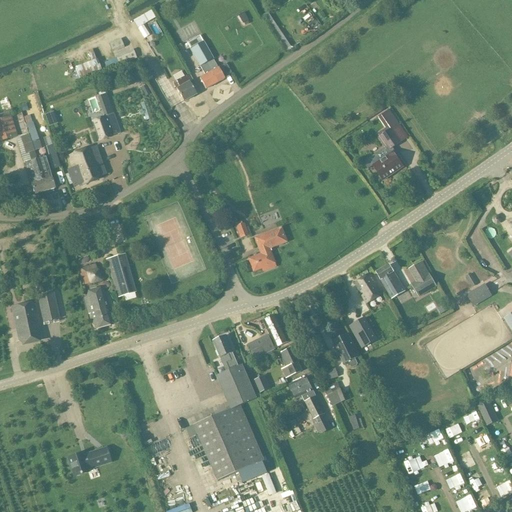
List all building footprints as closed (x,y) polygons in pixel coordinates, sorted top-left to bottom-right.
[(176,0),(167,0),(164,2),(170,10),(180,4),(176,0)] [(152,11),(133,21),(137,27),(155,17),(152,11)] [(286,50),(291,47),(267,13),(262,16),(286,50)] [(187,43),(205,76),(199,79),(205,90),(224,79),(201,36),(187,43)] [(114,53),(127,48),(122,38),(110,43),(114,53)] [(101,62),(106,60),(101,46),(88,50),(92,61),(76,66),(79,75),(102,67),(101,62)] [(135,49),(116,55),(118,64),(138,58),(135,49)] [(107,70),(119,65),(116,59),(104,64),(107,70)] [(185,76),(173,83),(176,89),(183,102),(196,95),(189,82),(185,76)] [(97,97),(104,116),(91,120),(98,142),(120,133),(106,94),(97,97)] [(50,126),(59,123),(55,111),(46,114),(50,126)] [(364,162),(368,168),(372,166),(383,182),(404,168),(390,150),(407,139),(387,111),(379,117),(386,129),(378,134),(380,137),(379,138),(385,148),(364,162)] [(0,140),(17,136),(12,116),(10,116),(9,112),(0,114),(0,140)] [(28,135),(34,151),(42,149),(33,123),(25,125),(27,130),(28,135)] [(43,180),(41,174),(42,173),(38,160),(37,160),(34,151),(28,135),(20,137),(21,140),(17,141),(24,164),(25,164),(34,195),(44,192),(42,185),(46,184),(45,179),(43,180)] [(53,170),(60,168),(57,156),(52,141),(51,136),(43,138),(45,143),(53,170)] [(80,187),(104,178),(93,147),(68,156),(72,169),(67,171),(74,187),(79,185),(80,187)] [(55,189),(45,157),(38,160),(42,173),(41,174),(43,180),(45,179),(46,184),(42,185),(44,192),(55,189)] [(240,238),(249,235),(244,223),(236,226),(240,238)] [(275,267),(269,249),(286,243),(281,228),(254,238),(260,255),(248,259),(253,272),(262,269),(263,272),(275,267)] [(156,248),(147,252),(150,261),(160,257),(156,248)] [(125,301),(136,299),(123,256),(106,260),(117,297),(123,295),(125,301)] [(85,286),(90,284),(90,285),(102,281),(99,268),(97,269),(96,264),(80,269),(85,286)] [(405,291),(389,265),(376,273),(392,299),(405,291)] [(367,304),(382,295),(370,274),(355,283),(367,304)] [(429,274),(412,284),(419,297),(437,287),(429,274)] [(473,307),(492,296),(485,284),(466,295),(473,307)] [(109,312),(103,292),(84,298),(88,312),(88,314),(91,314),(95,330),(113,325),(109,312)] [(38,298),(41,312),(44,323),(59,320),(57,315),(57,312),(53,295),(38,298)] [(11,307),(12,312),(19,342),(41,337),(36,312),(34,302),(11,307)] [(275,349),(275,348),(289,341),(276,315),(264,321),(270,334),(248,345),(255,359),(275,349)] [(376,340),(364,319),(350,327),(362,348),(376,340)] [(348,361),(351,367),(353,368),(357,366),(358,364),(355,358),(359,356),(348,334),(333,341),(336,347),(344,363),(348,361)] [(227,335),(213,341),(214,341),(224,363),(227,361),(231,369),(240,365),(227,335)] [(286,377),(279,381),(280,383),(274,386),(276,388),(288,383),(286,379),(286,378),(302,371),(298,362),(299,362),(292,347),(283,352),(285,357),(283,358),(287,367),(282,369),(286,377)] [(216,376),(231,409),(193,425),(217,481),(238,472),(262,462),(265,461),(241,406),(256,399),(257,399),(243,365),(216,376)] [(336,368),(324,372),(327,380),(339,376),(336,368)] [(265,376),(254,380),(259,393),(271,388),(265,376)] [(313,391),(306,377),(289,385),(296,398),(313,391)] [(324,389),(332,407),(336,405),(346,401),(341,389),(339,390),(337,383),(336,384),(324,389)] [(307,401),(304,402),(313,420),(316,418),(325,414),(316,396),(307,401)] [(488,402),(478,407),(485,420),(495,416),(488,402)] [(247,407),(243,410),(247,417),(251,416),(247,407)] [(349,417),(355,430),(361,427),(356,414),(349,417)] [(441,434),(432,440),(437,449),(447,444),(441,434)] [(82,451),(66,457),(74,477),(89,472),(88,470),(113,462),(108,446),(83,454),(82,451)] [(446,452),(438,455),(443,466),(451,463),(446,452)] [(421,461),(407,465),(409,473),(423,468),(421,461)] [(267,473),(262,462),(238,472),(243,483),(267,473)] [(460,471),(446,477),(452,489),(465,483),(460,471)] [(415,484),(419,494),(434,489),(431,479),(415,484)] [(462,511),(476,505),(471,496),(458,502),(462,511)] [(423,507),(425,511),(435,511),(442,509),(439,500),(423,507)]
